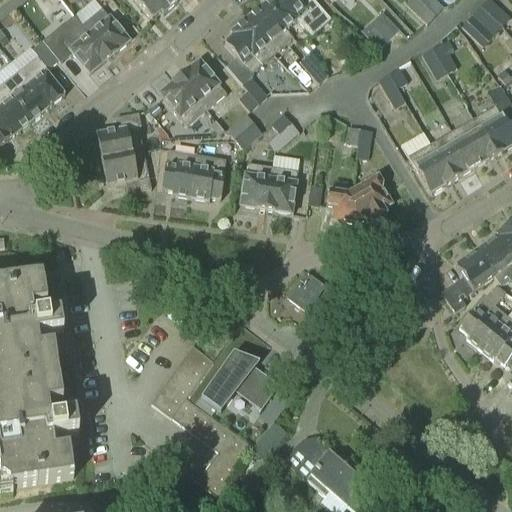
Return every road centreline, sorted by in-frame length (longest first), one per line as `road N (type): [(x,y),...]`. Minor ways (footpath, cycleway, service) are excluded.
road 1 (residential): [(498,511),(407,425),(258,321),(249,285)]
road 2 (residential): [(219,0),(121,93),(39,154),(15,209)]
road 3 (residential): [(122,478),(98,316),(72,227)]
road 4 (residential): [(431,235),(425,274),(433,318),(447,358),(499,435)]
road 5 (residential): [(249,285),(277,282),(305,258),(431,235)]
road 6 (residential): [(249,285),(195,277),(135,242),(72,227)]
